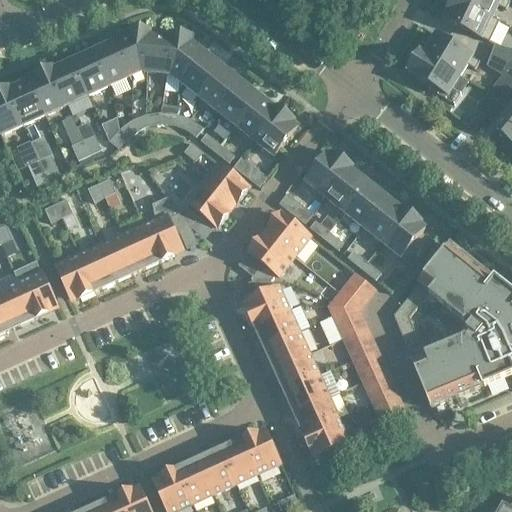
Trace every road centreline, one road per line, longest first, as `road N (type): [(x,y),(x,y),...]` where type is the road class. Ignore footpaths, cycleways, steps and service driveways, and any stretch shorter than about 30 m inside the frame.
road 1 (residential): [(41,511),(269,409),(205,271)]
road 2 (residential): [(385,302),(373,324),(433,454),(511,421)]
road 3 (residential): [(205,271),(0,354)]
road 4 (residential): [(511,215),(356,92)]
road 5 (residential): [(205,271),(305,150)]
road 6 (residential): [(356,92),(240,0)]
